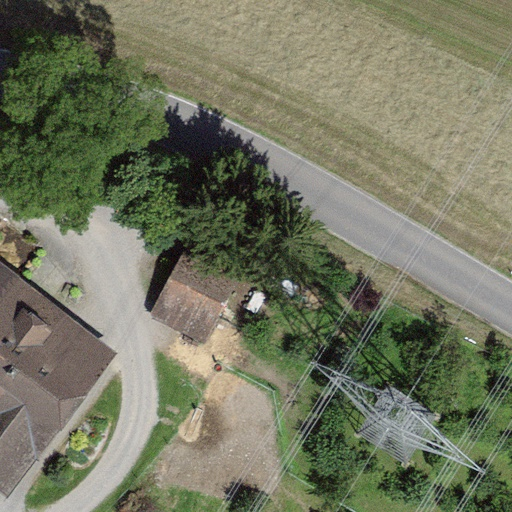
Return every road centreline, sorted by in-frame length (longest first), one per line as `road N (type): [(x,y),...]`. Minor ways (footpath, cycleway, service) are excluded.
road 1 (unclassified): [(0,72),(150,110),(265,166),(511,310)]
road 2 (unknown): [(0,196),(26,200),(94,240),(129,285)]
